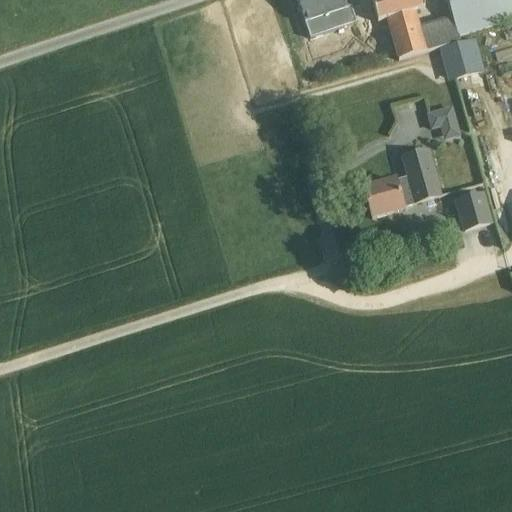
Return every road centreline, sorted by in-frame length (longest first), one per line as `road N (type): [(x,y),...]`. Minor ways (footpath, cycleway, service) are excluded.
road 1 (unknown): [(511,254),(360,305),(287,284),(0,367)]
road 2 (unknown): [(177,0),(0,64)]
road 3 (unknown): [(511,87),(485,117),(511,210)]
